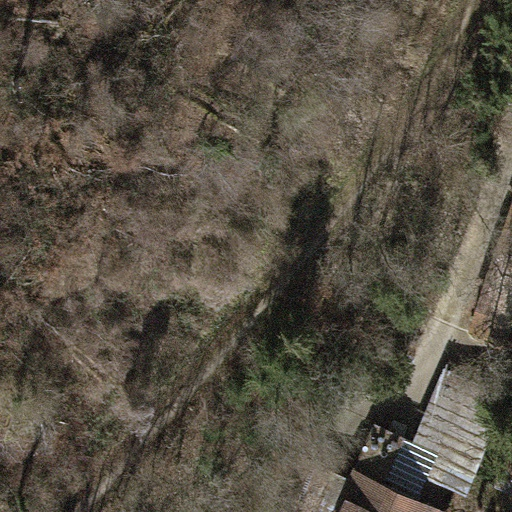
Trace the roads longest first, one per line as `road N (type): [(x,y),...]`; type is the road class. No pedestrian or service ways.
road 1 (track): [(78,511),(369,173),(441,64),(471,0)]
road 2 (track): [(511,143),(407,421)]
